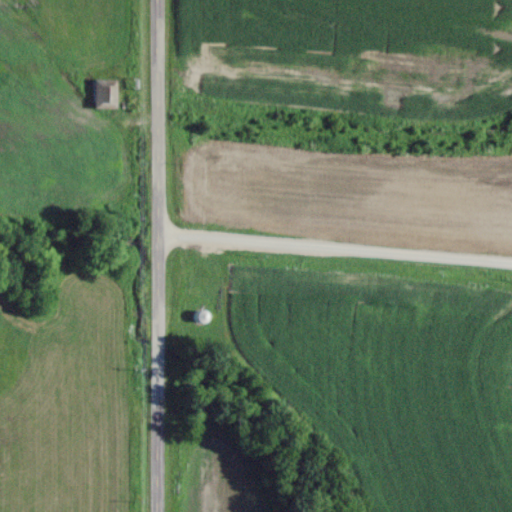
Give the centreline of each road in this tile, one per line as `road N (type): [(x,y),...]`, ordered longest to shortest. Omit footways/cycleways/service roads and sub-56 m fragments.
road 1 (tertiary): [(163,511),(158,0)]
road 2 (residential): [(511,266),(158,237)]
